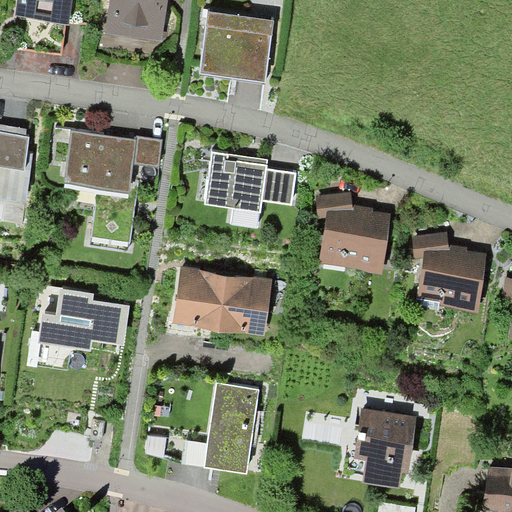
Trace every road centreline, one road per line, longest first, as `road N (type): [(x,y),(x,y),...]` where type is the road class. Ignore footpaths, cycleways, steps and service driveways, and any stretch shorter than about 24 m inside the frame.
road 1 (residential): [(0,82),(184,109),(316,141),(511,216)]
road 2 (residential): [(0,486),(171,511)]
